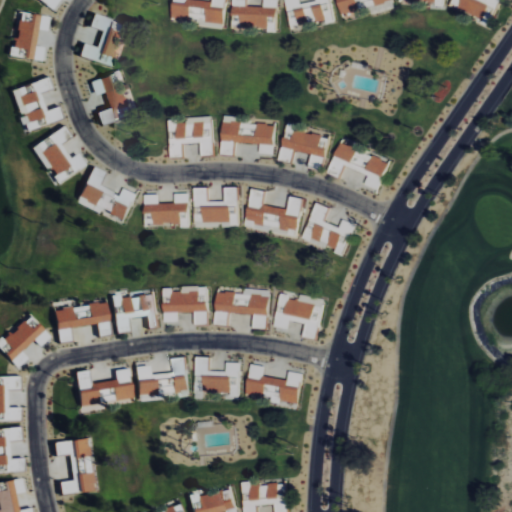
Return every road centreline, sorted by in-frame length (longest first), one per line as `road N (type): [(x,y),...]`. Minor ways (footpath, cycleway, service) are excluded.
road 1 (residential): [(511,34),(367,259),(330,359),(310,511)]
road 2 (residential): [(331,511),(344,383),(363,321),(404,225),(511,66)]
road 3 (residential): [(81,0),(65,35),(71,99),(88,136),(117,163),(138,172),(272,175),(404,225)]
road 4 (residential): [(348,364),(282,347),(200,341),(46,364),(36,385),(36,418),(47,511)]
